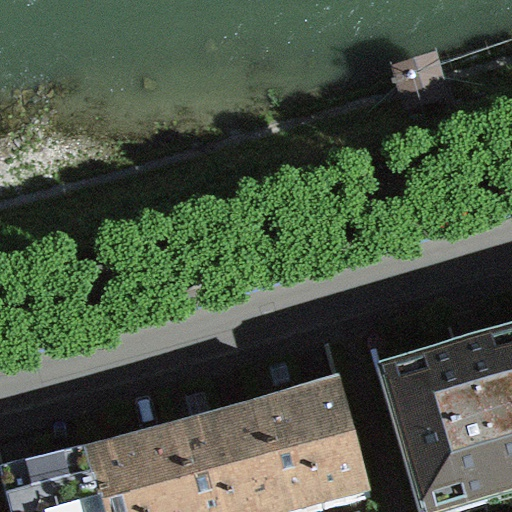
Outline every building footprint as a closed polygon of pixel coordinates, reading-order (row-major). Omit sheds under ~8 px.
[(511,339),(456,356),(375,380),(414,511),(430,511),(443,508),(449,511),(453,511),(511,494),(511,339)] [(285,407),(249,417),(275,511),(328,511),(363,503),(333,393),(285,407)] [(275,511),(249,417),(200,431),(166,441),(185,511),(275,511)] [(94,511),(185,511),(166,441),(117,454),(82,464),(94,511)] [(94,511),(82,464),(82,463),(56,469),(39,474),(44,492),(3,502),(5,511),(94,511)]
